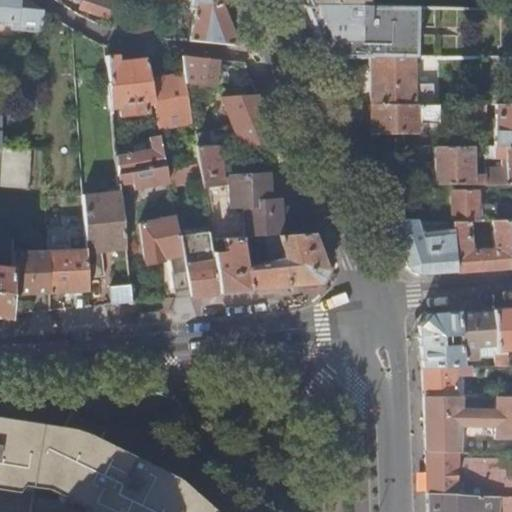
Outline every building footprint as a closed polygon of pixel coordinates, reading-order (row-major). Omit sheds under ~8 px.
[(0,0),(0,20),(5,21),(11,21),(12,3),(20,4),(19,0),(0,0)] [(116,2),(116,0),(76,0),(82,2),(80,9),(108,18),(111,8),(113,1),(116,2)] [(235,43),(217,0),(180,0),(188,3),(186,14),(191,14),(187,41),(232,46),(235,43)] [(11,21),(5,21),(4,25),(19,27),(20,4),(12,3),(11,21)] [(20,4),(19,27),(34,28),(37,6),(20,4)] [(344,6),(300,6),(321,58),(343,58),(344,6)] [(435,8),(415,7),(416,18),(435,18),(435,8)] [(113,27),(115,12),(115,9),(111,8),(108,18),(106,26),(113,27)] [(352,51),(404,52),(404,12),(347,11),(347,41),(354,41),(354,48),(352,48),(352,51)] [(113,27),(150,37),(153,22),(115,12),(113,27)] [(144,104),(153,103),(149,79),(145,60),(116,63),(115,54),(104,56),(110,107),(119,107),(120,116),(145,114),(144,104)] [(213,87),(217,60),(180,56),(182,74),(184,83),(213,87)] [(368,58),(368,105),(428,104),(427,90),(411,90),(411,84),(414,84),(414,57),(368,58)] [(495,104),(511,103),(511,57),(495,57),(495,104)] [(74,72),(75,87),(84,87),(83,71),(74,72)] [(156,119),(189,112),(185,89),(184,83),(182,74),(167,76),(160,77),(149,79),(153,103),(156,119)] [(184,83),(185,89),(213,93),(213,87),(184,83)] [(276,145),(256,96),(220,100),(231,125),(192,134),(194,146),(217,146),(239,146),(276,145)] [(511,103),(495,104),(494,104),(493,146),(511,145),(511,103)] [(428,104),(368,105),(368,120),(369,131),(416,131),(416,122),(436,123),(436,104),(428,104)] [(484,104),(463,104),(463,130),(484,131),(484,104)] [(368,105),(340,105),(346,120),(368,120),(368,105)] [(165,168),(159,136),(149,137),(152,150),(115,156),(117,176),(165,168)] [(282,160),(276,145),(239,146),(242,166),(282,160)] [(483,175),(483,184),(511,184),(511,145),(493,146),(484,146),(484,151),(483,158),(499,158),(499,166),(483,166),(483,175)] [(0,187),(13,188),(15,147),(11,147),(0,146),(0,187)] [(217,146),(194,146),(196,163),(199,183),(222,181),(222,178),(217,146)] [(471,146),(431,146),(431,184),(483,184),(483,175),(474,175),(472,177),(471,177),(471,146)] [(27,189),(29,148),(15,147),(13,188),(27,189)] [(168,183),(165,170),(165,168),(117,176),(119,192),(168,183)] [(231,178),(222,178),(222,181),(226,180),(231,179),(240,195),(266,189),(265,176),(231,178)] [(267,203),(266,189),(240,195),(231,179),(226,180),(227,208),(241,207),(243,238),(249,237),(264,236),(278,235),(276,201),(267,203)] [(448,189),(448,220),(449,220),(466,220),(476,220),(485,220),(485,214),(476,214),(476,189),(448,189)] [(109,249),(125,247),(120,201),(81,205),(84,249),(85,277),(102,276),(102,266),(100,250),(109,249)] [(485,205),(485,214),(485,220),(490,220),(506,220),(506,205),(485,205)] [(174,298),(189,297),(182,261),(177,232),(176,229),(176,227),(174,217),(139,224),(145,263),(163,261),(166,282),(171,281),(174,298)] [(413,220),(387,219),(394,240),(402,266),(413,275),(451,272),(450,229),(417,231),(413,220)] [(450,229),(451,272),(483,269),(509,267),(508,247),(508,241),(507,220),(506,220),(490,220),(491,248),(477,249),(477,244),(471,244),(471,249),(467,249),(466,220),(449,220),(450,229)] [(476,220),(466,220),(467,249),(471,249),(471,244),(477,244),(476,220)] [(176,227),(176,229),(177,232),(206,227),(206,222),(176,227)] [(206,227),(177,232),(182,261),(211,256),(209,240),(206,227)] [(326,272),(312,233),(278,235),(264,236),(267,260),(253,262),(243,263),(247,291),(318,284),(326,272)] [(0,266),(10,268),(11,251),(11,238),(0,237),(0,266)] [(239,238),(209,240),(211,256),(217,294),(238,292),(247,291),(243,263),(239,238)] [(47,294),(86,292),(85,277),(84,249),(46,250),(47,294)] [(110,265),(109,249),(100,250),(102,266),(110,265)] [(10,295),(47,294),(46,250),(11,251),(10,268),(10,295)] [(204,295),(217,294),(211,256),(182,261),(189,297),(204,295)] [(0,317),(8,320),(10,295),(10,268),(0,266),(0,317)] [(109,304),(131,302),(129,287),(108,289),(109,304)] [(511,306),(489,309),(491,345),(492,355),(493,365),(506,365),(506,359),(506,354),(505,349),(511,349),(511,306)] [(491,345),(489,309),(455,311),(457,334),(457,344),(459,365),(465,365),(465,360),(471,360),(470,357),(481,356),(481,346),(491,345)] [(457,334),(455,311),(425,313),(416,325),(420,365),(459,365),(457,344),(446,345),(446,340),(440,340),(439,335),(457,334)] [(492,355),(491,345),(481,346),(481,356),(492,355)] [(459,365),(420,365),(421,395),(454,395),(453,373),(470,372),(470,365),(465,365),(459,365)] [(454,395),(421,395),(423,452),(455,453),(457,453),(458,426),(493,427),(493,439),(511,439),(511,395),(494,395),(494,409),(458,409),(459,395),(454,395)] [(39,428),(0,421),(0,484),(13,486),(20,480),(44,484),(86,506),(84,511),(208,511),(204,508),(174,481),(115,453),(86,439),(69,433),(39,428)] [(423,457),(424,492),(496,494),(496,493),(511,494),(511,476),(503,476),(496,476),(496,467),(496,458),(467,458),(467,471),(462,471),(462,457),(455,457),(423,457)] [(424,492),(424,511),(511,511),(511,494),(496,493),(496,494),(424,492)]
